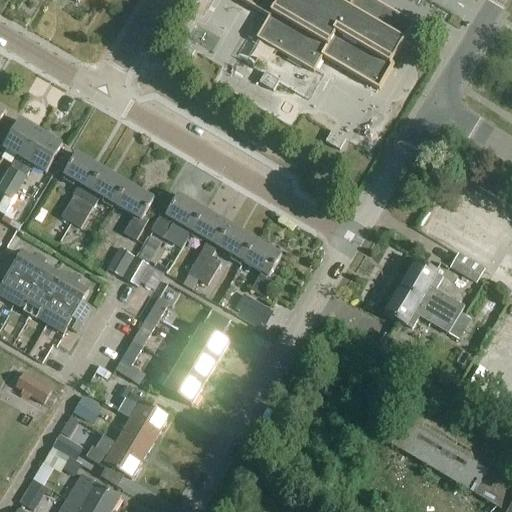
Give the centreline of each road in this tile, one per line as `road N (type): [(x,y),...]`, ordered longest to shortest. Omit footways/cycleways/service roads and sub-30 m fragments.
road 1 (residential): [(187,511),(350,240)]
road 2 (residential): [(350,240),(105,96)]
road 3 (residential): [(3,511),(126,294)]
road 4 (residential): [(350,240),(432,104)]
road 5 (residential): [(432,104),(495,0)]
road 6 (residential): [(105,96),(0,35)]
